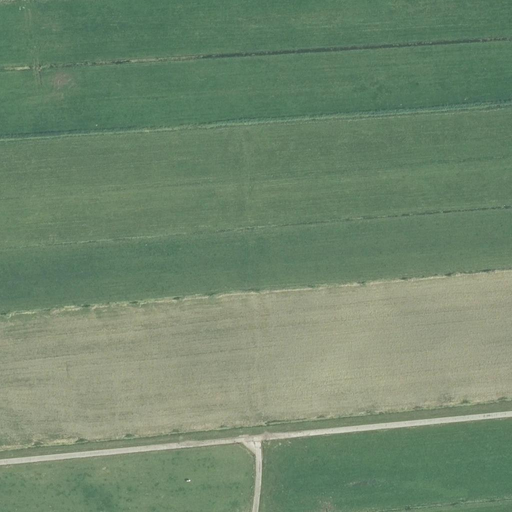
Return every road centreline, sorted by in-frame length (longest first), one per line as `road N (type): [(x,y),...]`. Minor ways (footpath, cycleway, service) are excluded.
road 1 (track): [(255,511),(257,437),(0,461)]
road 2 (track): [(257,437),(511,413)]
